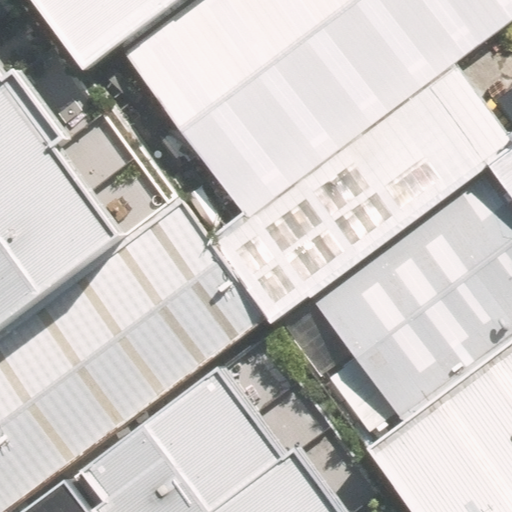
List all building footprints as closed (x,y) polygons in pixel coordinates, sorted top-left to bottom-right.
[(42,0),(84,61),(166,0),(42,0)] [(511,14),(511,0),(199,0),(142,44),(258,205),(465,50),(511,14)] [(0,327),(133,232),(0,48),(0,327)] [(220,234),(278,310),(511,134),(511,112),(465,50),(258,205),(220,234)] [(511,134),(278,310),(381,436),(511,336),(511,134)] [(0,501),(4,507),(278,310),(220,234),(191,190),(133,232),(0,327),(0,501)] [(511,511),(511,336),(381,436),(432,511),(511,511)] [(355,511),(237,354),(87,465),(122,511),(355,511)]
